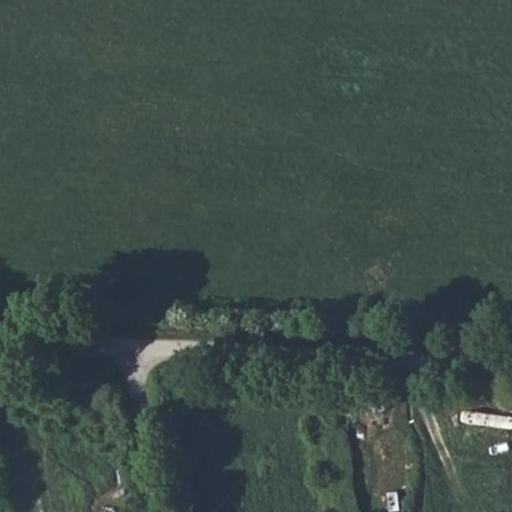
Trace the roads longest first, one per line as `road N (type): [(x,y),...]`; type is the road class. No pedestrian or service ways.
road 1 (unclassified): [(123,350),(511,366)]
road 2 (residential): [(159,511),(123,350)]
road 3 (unclassified): [(0,344),(123,350)]
